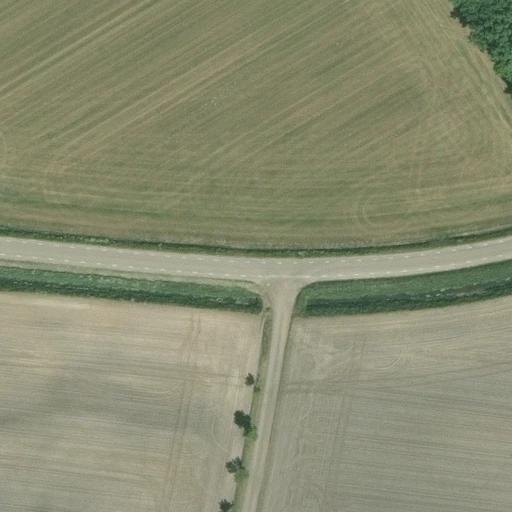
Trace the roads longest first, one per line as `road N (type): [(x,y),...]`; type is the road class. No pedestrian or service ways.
road 1 (unclassified): [(0,248),(297,272),(511,247)]
road 2 (unknown): [(297,272),(253,511)]
